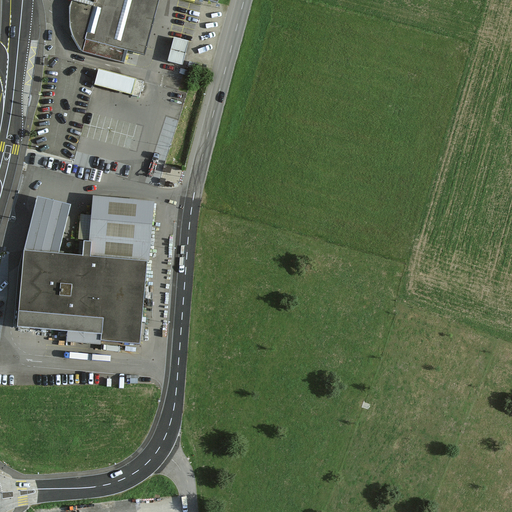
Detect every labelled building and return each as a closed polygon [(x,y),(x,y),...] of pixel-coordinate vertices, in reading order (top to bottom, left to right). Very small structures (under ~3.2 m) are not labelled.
[(157,0),(73,0),(68,18),(69,37),(79,52),(121,64),(124,52),(142,57),(157,0)] [(186,63),(190,39),(174,36),(170,61),(186,63)] [(99,69),(96,85),(135,92),(138,75),(99,69)] [(68,207),(34,199),(20,254),(56,257),(68,207)] [(56,257),(20,254),(14,330),(98,337),(98,343),(137,347),(149,205),(92,201),(87,259),(56,257)]
